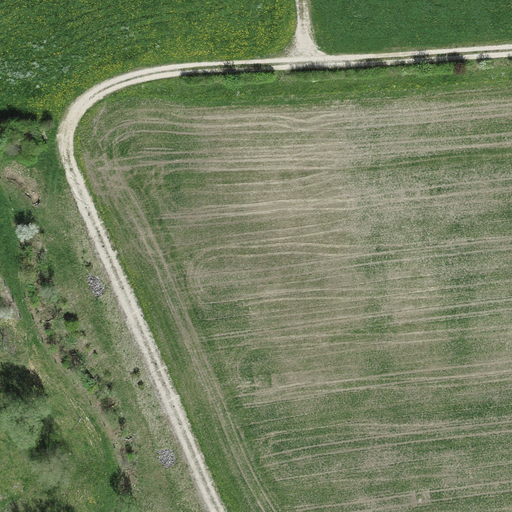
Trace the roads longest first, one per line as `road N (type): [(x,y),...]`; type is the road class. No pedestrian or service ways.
road 1 (track): [(424,489),(318,433),(129,253),(65,165),(77,114),(112,83),(312,66)]
road 2 (track): [(511,53),(312,66)]
